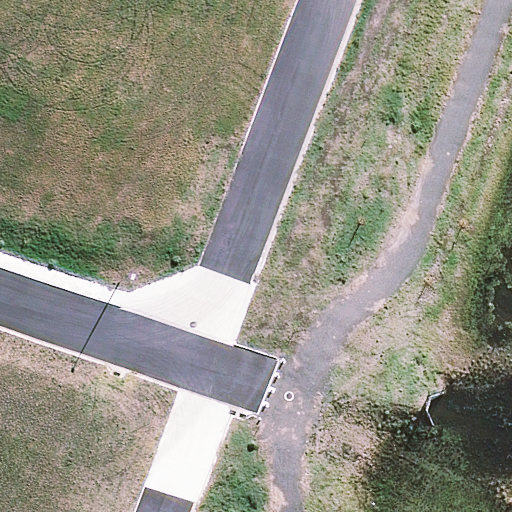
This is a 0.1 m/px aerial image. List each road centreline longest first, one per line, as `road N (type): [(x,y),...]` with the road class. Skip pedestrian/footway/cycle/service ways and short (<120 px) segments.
road 1 (residential): [(330,0),(194,363)]
road 2 (residential): [(0,289),(194,363)]
road 3 (residential): [(218,372),(166,511)]
